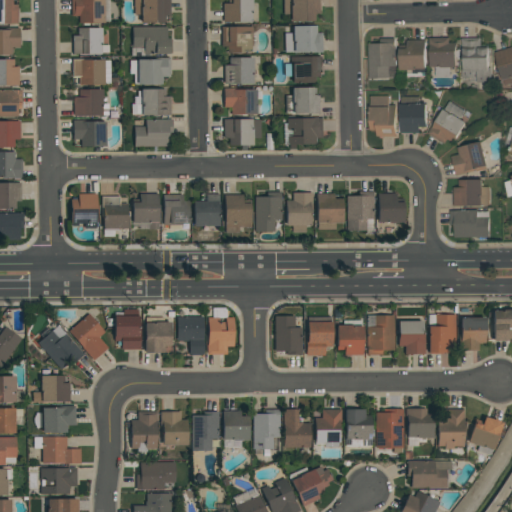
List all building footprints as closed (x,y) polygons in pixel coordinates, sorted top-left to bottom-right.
[(17,24),(0,24),(0,0),(12,0),(12,4),(17,4),(17,24)] [(109,0),(109,22),(103,22),(103,23),(78,24),(78,16),(70,16),(70,0),(109,0)] [(169,0),(169,16),(164,16),(164,23),(140,23),(140,15),(134,15),(134,7),(133,7),(133,0),(169,0)] [(222,22),(222,3),(227,3),(227,0),(251,0),(251,22),(222,22)] [(282,0),(319,0),(319,13),(314,14),(314,21),(290,22),(290,15),(282,15),(282,0)] [(321,33),(322,53),(314,53),(314,52),(284,53),(284,33),(292,33),(291,26),(316,26),(316,33),(321,33)] [(166,27),(166,38),(169,38),(169,39),(171,39),(171,53),(169,53),(169,54),(143,54),(143,56),(130,56),(130,48),(143,48),(143,47),(131,47),(131,27),(166,27)] [(227,53),(227,47),(220,47),(220,27),(251,27),(251,46),(250,46),(250,53),(227,53)] [(0,28),(19,28),(19,48),(11,48),(11,55),(0,55),(0,28)] [(101,28),(101,44),(100,44),(100,54),(72,54),(72,36),(77,36),(77,28),(101,28)] [(389,66),(389,77),(369,77),(368,43),(380,43),(380,38),(395,37),(395,66),(389,66)] [(456,67),(449,67),(450,76),(435,76),(435,66),(430,66),(430,45),(429,45),(429,37),(449,37),(449,42),(456,42),(456,48),(459,48),(459,59),(456,59),(456,67)] [(461,77),(461,67),(462,67),(462,63),(463,63),(463,58),(462,58),(461,37),(481,37),(481,45),(488,45),(489,67),(491,67),(491,81),(477,81),(477,71),(474,71),(474,77),(461,77)] [(425,39),(426,68),(425,68),(425,75),(407,76),(407,69),(400,69),(399,45),(407,45),(407,40),(425,39)] [(494,51),(511,46),(511,77),(511,78),(511,80),(511,83),(505,85),(494,51)] [(320,56),(321,76),(316,76),(316,83),(292,83),(292,80),(291,80),(291,77),(290,77),(290,75),(284,75),(284,63),(290,63),(290,57),(320,56)] [(252,57),(252,84),(223,84),(223,65),(228,65),(228,58),(252,57)] [(133,84),(133,74),(129,74),(129,60),(136,60),(136,59),(147,59),(147,58),(169,58),(169,77),(162,77),(162,85),(137,85),(137,84),(133,84)] [(0,59),(13,59),(13,67),(18,66),(18,86),(0,86),(0,59)] [(103,60),(109,60),(109,84),(103,84),(103,85),(78,85),(78,77),(72,77),(71,59),(91,59),(91,60),(103,60)] [(320,114),(292,114),(292,113),(284,113),(284,95),(291,95),(291,87),(315,87),(315,95),(320,95),(320,114)] [(230,115),(230,108),(223,108),(223,88),(243,88),(243,89),(255,89),(255,91),(260,91),(260,99),(255,99),(255,115),(230,115)] [(21,90),(21,103),(20,103),(20,108),(17,109),(17,117),(0,117),(0,89),(12,89),(12,90),(21,90)] [(73,116),(73,97),(78,97),(78,89),(102,89),(102,104),(107,104),(107,115),(101,115),(101,116),(73,116)] [(165,89),(165,96),(170,96),(170,115),(141,115),(141,105),(140,105),(140,89),(165,89)] [(370,129),(370,106),(370,95),(389,95),(389,104),(396,104),(396,135),(376,135),(376,129),(370,129)] [(401,132),(400,104),(401,104),(401,96),(420,96),(420,102),(426,102),(427,127),(419,127),(419,132),(401,132)] [(465,110),(460,118),(466,122),(453,143),(447,139),(445,144),(427,133),(431,127),(432,128),(444,109),(449,100),(465,110)] [(286,118),(313,118),(313,117),(323,117),(323,137),(316,137),(316,144),(295,144),(295,150),(288,150),(288,144),(286,145),(286,137),(287,137),(287,130),(286,130),(286,118)] [(168,147),(133,147),(133,127),(144,126),(144,119),(171,119),(172,135),(168,135),(168,147)] [(252,145),(228,145),(228,138),(222,138),(222,119),(251,119),(251,120),(260,120),(260,139),(252,138),(252,145)] [(104,146),(80,147),(80,140),(72,140),(72,120),(92,120),(92,122),(104,122),(104,146)] [(0,121),(19,121),(19,140),(14,140),(14,147),(0,147),(0,121)] [(456,175),(451,155),(458,153),(457,147),(481,141),(487,165),(486,166),(486,169),(476,171),(476,170),(456,175)] [(21,159),(21,178),(6,178),(6,177),(0,177),(0,152),(14,152),(14,159),(21,159)] [(458,179),(482,179),(482,186),(490,186),(490,204),(482,204),(482,205),(453,206),(453,187),(458,187),(458,179)] [(0,183),(20,183),(20,202),(15,202),(15,209),(0,209),(0,183)] [(254,232),(253,197),(266,197),(266,192),(280,192),(280,200),(281,200),(281,220),(273,220),(274,231),(254,232)] [(311,192),(311,213),(310,213),(310,226),(305,226),(305,233),(291,233),(291,226),(285,226),(285,201),(291,201),(291,193),(311,192)] [(372,231),(345,231),(345,196),(358,196),(358,192),(372,192),(372,196),(373,196),(373,219),(372,219),(372,231)] [(131,224),(131,199),(138,199),(138,193),(157,193),(157,229),(147,229),(147,224),(131,224)] [(70,199),(77,199),(77,194),(95,194),(96,223),(95,223),(95,228),(83,228),(83,223),(77,223),(77,225),(70,225),(70,199)] [(162,225),(162,194),(181,194),(182,200),(188,200),(188,223),(181,223),(181,230),(168,230),(168,225),(162,225)] [(218,194),(218,226),(217,226),(217,232),(202,232),(202,226),(193,226),(193,201),(205,201),(205,194),(218,194)] [(317,229),(317,223),(315,223),(315,194),(333,194),(333,199),(334,199),(341,199),(342,223),(334,223),(334,229),(317,230),(317,229)] [(402,223),(386,223),(386,222),(377,222),(377,194),(395,194),(395,197),(402,197),(402,223)] [(249,227),(238,227),(238,233),(224,233),(224,223),(223,223),(223,195),(242,195),(242,199),(249,199),(249,227)] [(103,236),(103,229),(102,229),(102,218),(100,218),(100,196),(119,196),(119,203),(126,203),(126,228),(118,228),(118,230),(113,230),(113,236),(103,236)] [(489,210),(489,237),(454,237),(454,225),(449,225),(449,210),(459,210),(459,209),(477,209),(477,210),(489,210)] [(0,213),(22,213),(22,229),(19,229),(19,241),(0,241),(0,213)] [(206,317),(211,317),(211,308),(226,308),(226,317),(232,317),(233,346),(226,346),(226,354),(206,354),(206,345),(206,317)] [(138,316),(138,328),(139,328),(139,349),(120,350),(120,341),(113,341),(113,316),(122,316),(122,310),(137,310),(137,316),(138,316)] [(511,310),(511,339),(506,339),(506,340),(492,341),(492,310),(511,310)] [(92,360),(81,348),(82,348),(67,331),(88,314),(104,332),(98,337),(107,348),(92,360)] [(454,314),(454,350),(447,350),(447,353),(427,353),(427,314),(454,314)] [(365,355),(365,315),(393,315),(393,350),(381,350),(381,355),(365,355)] [(202,316),(202,354),(188,354),(188,341),(176,341),(175,316),(202,316)] [(301,328),(301,355),(285,355),(285,351),(273,351),(273,316),(294,316),(294,328),(301,328)] [(143,353),(143,340),(144,340),(144,323),(145,323),(145,317),(163,317),(163,322),(170,322),(170,346),(163,346),(163,353),(143,353)] [(458,351),(458,331),(459,331),(459,318),(484,317),(484,343),(478,343),(478,351),(458,351)] [(361,355),(343,355),(343,350),(336,350),(336,325),(342,325),(342,320),(360,320),(360,326),(362,326),(361,355)] [(397,321),(421,321),(421,333),(424,333),(424,354),(403,354),(404,346),(397,346),(397,321)] [(331,347),(324,347),(324,355),(305,356),(305,336),(306,336),(306,322),(331,322),(331,347)] [(69,361),(60,370),(36,343),(42,338),(39,335),(46,328),(49,332),(57,325),(83,354),(72,364),(69,361)] [(0,333),(4,327),(21,339),(0,367),(0,333)] [(14,403),(0,403),(0,376),(15,376),(15,393),(14,393),(14,403)] [(69,402),(32,402),(32,392),(39,392),(39,376),(65,376),(65,383),(69,383),(69,402)] [(66,433),(42,433),(41,408),(54,407),(54,406),(74,406),(74,425),(66,425),(66,433)] [(0,433),(0,407),(1,407),(1,408),(14,408),(14,409),(22,409),(22,417),(14,417),(14,433),(0,433)] [(283,448),(283,425),(282,425),(282,409),(297,409),(297,422),(302,422),(302,423),(309,423),(309,448),(283,448)] [(338,446),(324,446),(324,444),(314,445),(313,418),(320,418),(320,409),(340,409),(340,430),(339,430),(339,443),(338,443),(338,446)] [(370,447),(344,447),(344,438),(344,425),(343,425),(343,409),(364,409),(364,415),(370,415),(370,447)] [(402,409),(402,448),(400,448),(400,453),(392,453),(392,448),(374,448),(374,413),(383,413),(383,409),(402,409)] [(404,409),(425,409),(425,414),(432,413),(432,438),(425,438),(425,442),(417,442),(417,447),(406,447),(405,416),(404,416),(404,409)] [(462,446),(452,446),(452,449),(443,449),(443,446),(437,446),(436,418),(443,418),(443,409),(463,409),(463,418),(462,418),(462,446)] [(251,449),(252,414),(264,414),(264,410),(278,410),(278,437),(277,437),(277,449),(262,449),(261,455),(254,455),(254,449),(251,449)] [(180,411),(180,420),(186,420),(186,445),(161,445),(161,431),(159,431),(159,412),(180,411)] [(217,411),(217,439),(210,439),(210,450),(190,450),(190,415),(201,415),(201,411),(217,411)] [(221,411),(239,411),(239,416),(247,416),(247,441),(232,441),(232,440),(221,440),(221,411)] [(156,412),(156,423),(156,449),(146,449),(146,452),(136,452),(136,449),(129,449),(129,420),(136,420),(136,412),(156,412)] [(475,451),(477,446),(466,442),(474,419),(482,422),(484,416),(492,420),(493,419),(499,421),(498,422),(501,423),(489,456),(475,451)] [(0,437),(15,437),(15,458),(15,464),(4,464),(4,465),(0,465),(0,437)] [(80,464),(62,464),(62,463),(41,463),(41,448),(33,448),(33,437),(66,437),(66,449),(80,449),(80,464)] [(445,489),(410,488),(410,477),(405,477),(406,461),(450,461),(450,470),(445,470),(445,489)] [(174,462),(174,482),(163,482),(163,490),(140,490),(140,489),(134,489),(134,474),(139,474),(139,464),(153,464),(153,462),(174,462)] [(39,495),(39,486),(40,486),(40,480),(39,480),(39,468),(67,468),(67,467),(76,467),(76,487),(69,487),(69,494),(39,495)] [(332,480),(327,483),(328,486),(322,488),(324,491),(317,494),(319,499),(302,507),(287,476),(305,467),(307,471),(313,469),(313,470),(319,467),(322,471),(326,469),(332,480)] [(0,469),(6,469),(11,469),(11,479),(6,479),(6,495),(0,495),(0,469)] [(270,511),(260,488),(267,485),(270,491),(276,488),(273,483),(283,478),(295,502),(299,511),(296,511),(270,511)] [(236,511),(234,506),(234,505),(234,504),(235,504),(232,499),(231,498),(254,488),(257,496),(258,495),(265,511),(236,511)] [(431,511),(398,511),(407,494),(413,497),(415,491),(426,496),(428,494),(433,496),(431,499),(437,502),(431,511)] [(169,511),(131,511),(131,506),(144,506),(144,501),(145,501),(145,494),(169,494),(169,511)] [(46,511),(46,509),(47,509),(46,499),(77,499),(77,511),(46,511)] [(10,511),(0,511),(0,500),(10,500),(10,511)]
